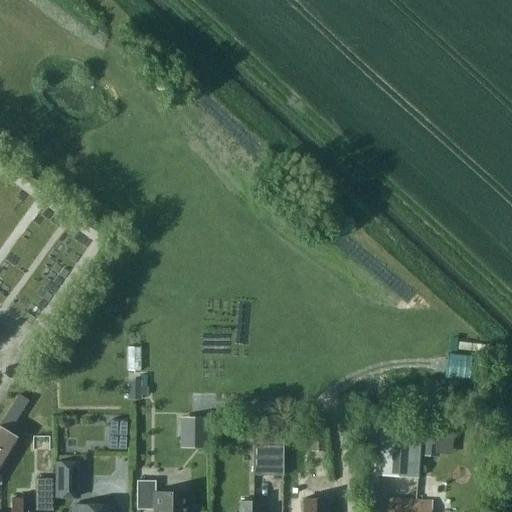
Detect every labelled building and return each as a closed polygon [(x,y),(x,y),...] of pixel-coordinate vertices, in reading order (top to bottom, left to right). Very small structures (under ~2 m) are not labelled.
[(224,149),(233,170),(252,161),(243,140),(224,149)] [(472,357),(447,354),(445,379),(470,381),(472,357)] [(128,381),(128,400),(141,400),(141,396),(147,396),(147,387),(146,387),(142,387),(142,381),(140,381),(128,381)] [(0,428),(8,434),(28,401),(18,394),(0,422),(0,428)] [(180,415),(181,445),(201,444),(199,414),(180,415)] [(109,418),(109,443),(126,444),(127,418),(109,418)] [(281,419),(271,419),(271,431),(252,430),(252,475),(281,475),(281,419)] [(309,427),(311,452),(324,451),(322,427),(309,427)] [(377,475),(417,478),(420,430),(381,427),(377,475)] [(0,464),(16,438),(8,434),(0,428),(0,464)] [(422,452),(439,453),(440,432),(423,431),(422,452)] [(57,464),(57,498),(77,498),(77,464),(57,464)] [(34,479),(34,510),(52,510),(51,479),(34,479)] [(153,511),(189,511),(190,493),(155,493),(155,481),(136,481),(136,510),(153,510),(153,511)] [(30,511),(31,498),(11,498),(11,511),(30,511)] [(325,511),(326,499),(303,499),(302,511),(325,511)] [(430,511),(431,501),(388,499),(387,511),(430,511)] [(260,511),(260,501),(239,501),(239,511),(260,511)]
